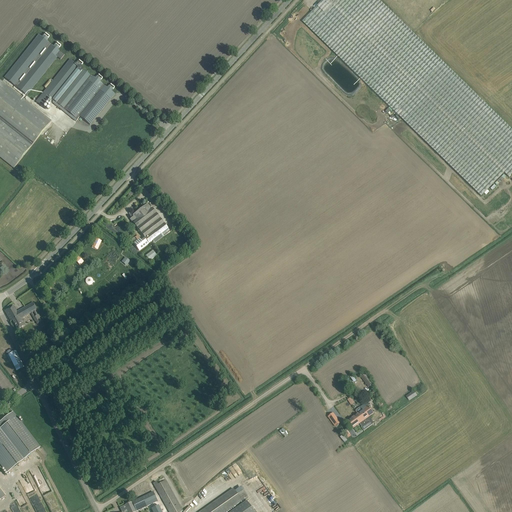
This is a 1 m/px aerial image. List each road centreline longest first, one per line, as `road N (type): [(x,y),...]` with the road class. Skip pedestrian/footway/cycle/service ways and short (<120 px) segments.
road 1 (unclassified): [(0,299),(31,276),(288,0)]
road 2 (unclassified): [(97,511),(303,370)]
road 3 (track): [(303,370),(441,275)]
road 4 (unclassified): [(97,511),(35,382)]
